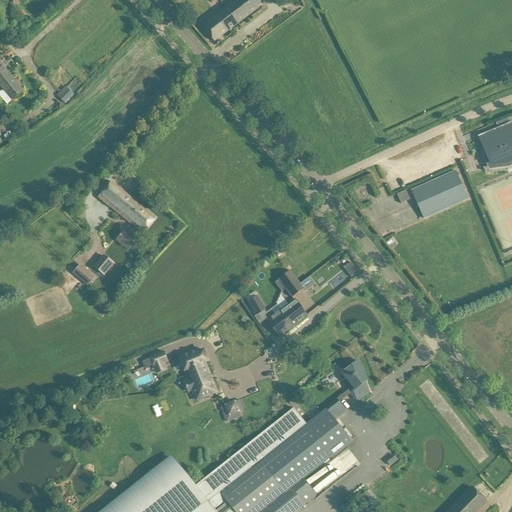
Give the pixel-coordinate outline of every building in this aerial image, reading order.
[(234,0),(225,7),(238,23),(262,5),(257,0),(234,0)] [(214,41),(238,23),(225,7),(201,25),(214,41)] [(23,90),(9,73),(7,72),(0,77),(0,94),(7,104),(12,100),(23,90)] [(65,103),(74,94),(65,86),(57,95),(65,103)] [(511,128),(510,124),(480,137),(491,164),(507,161),(511,158),(511,128)] [(411,191),(424,218),(468,199),(455,171),(411,191)] [(142,233),(149,225),(155,218),(111,182),(98,197),(142,233)] [(405,190),(397,194),(401,203),(410,199),(405,190)] [(117,242),(125,248),(129,251),(136,240),(123,230),(115,240),(117,242)] [(93,267),(104,275),(114,262),(102,254),(93,267)] [(351,277),(357,273),(350,262),(344,267),(351,277)] [(80,264),(72,273),(87,285),(94,276),(80,264)] [(296,281),(290,273),(277,282),(283,290),(286,288),(294,297),(302,290),(295,281),(296,281)] [(271,309),(266,312),(265,310),(267,309),(255,291),(245,296),(257,315),(255,316),(260,325),(267,320),(280,337),(293,327),(280,310),(275,315),(271,309)] [(280,310),(293,327),(306,317),(294,301),(280,310)] [(184,382),(188,392),(198,388),(202,397),(200,398),(201,399),(217,392),(212,381),(211,381),(209,377),(210,376),(204,362),(208,361),(203,350),(197,353),(195,349),(178,356),(184,371),(186,370),(190,379),(184,382)] [(164,352),(150,358),(143,361),(145,368),(153,365),(153,366),(167,360),(164,352)] [(345,378),(354,389),(352,390),(359,399),(369,392),(362,374),(364,372),(362,367),(357,361),(345,370),(343,369),(341,369),(339,370),(338,372),(338,374),(338,376),(342,381),(345,378)] [(169,457),(99,511),(295,511),(316,495),(311,489),(303,479),(351,441),(334,419),(345,410),(337,399),(326,408),(306,424),(300,416),(293,408),(238,452),(193,487),(169,457)] [(221,408),(226,422),(241,416),(239,411),(243,409),(239,400),(221,408)] [(390,465),(398,460),(396,456),(387,461),(390,465)] [(475,511),(479,508),(486,501),(472,487),(465,494),(446,511),(475,511)] [(375,501),(366,491),(357,498),(366,509),(375,501)]
